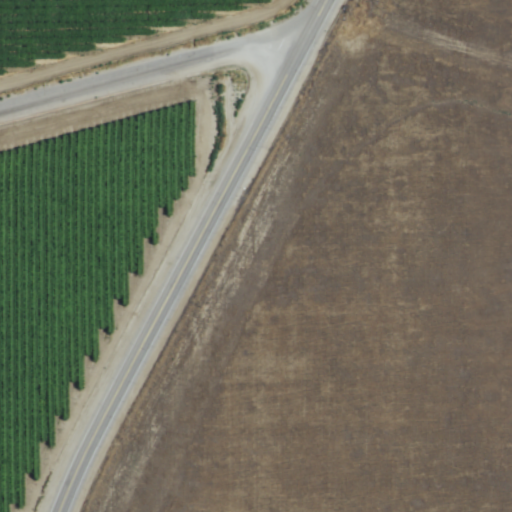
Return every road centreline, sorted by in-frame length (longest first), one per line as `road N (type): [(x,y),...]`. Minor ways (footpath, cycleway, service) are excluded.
road 1 (secondary): [(66,511),(92,441),(328,0)]
road 2 (residential): [(0,114),(310,35)]
